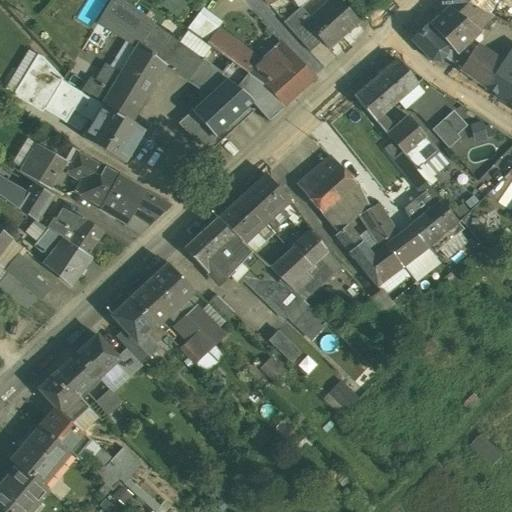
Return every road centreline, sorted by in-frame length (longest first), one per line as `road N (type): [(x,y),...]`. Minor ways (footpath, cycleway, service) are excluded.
road 1 (residential): [(0,393),(385,43)]
road 2 (residential): [(385,43),(511,129)]
